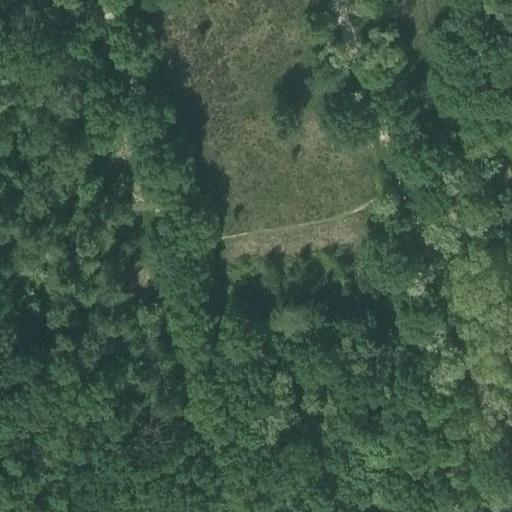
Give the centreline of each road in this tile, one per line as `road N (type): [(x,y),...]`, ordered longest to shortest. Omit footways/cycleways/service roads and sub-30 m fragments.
road 1 (track): [(334,0),(431,255)]
road 2 (track): [(491,0),(431,255)]
road 3 (track): [(431,255),(511,465)]
